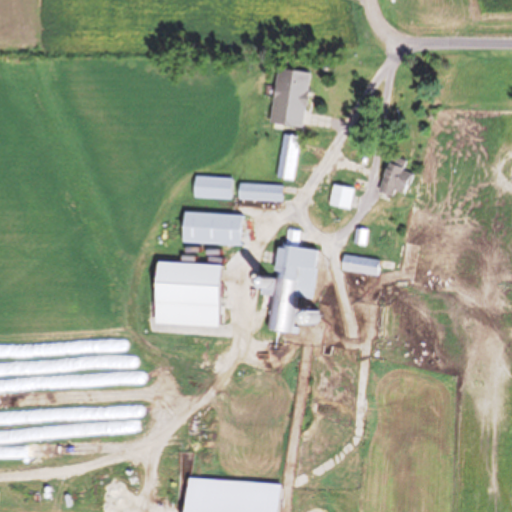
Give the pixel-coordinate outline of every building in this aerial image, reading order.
[(307,76),(285,72),(275,128),(297,132),(307,76)] [(272,181),(291,184),(299,141),(279,138),(272,181)] [(409,177),(399,173),(402,165),(387,158),(373,191),(399,202),(409,177)] [(189,202),(227,202),(227,181),(189,181),(189,202)] [(234,204),(279,205),(279,188),(234,187),(234,204)] [(324,208),(346,214),(351,193),(329,187),(324,208)] [(177,247),(239,249),(240,218),(177,216),(177,247)] [(360,249),(363,238),(360,238),(361,235),(356,233),(352,247),(360,249)] [(262,334),(289,337),(290,327),(315,330),(316,315),(294,313),(298,271),(314,273),(316,254),(271,249),(267,286),(268,286),(262,334)] [(337,276),(374,276),(374,260),(337,260),(337,276)] [(147,329),(214,331),(215,288),(260,289),(261,272),(149,268),(147,329)] [(273,511),(275,486),(179,482),(177,511),(273,511)]
